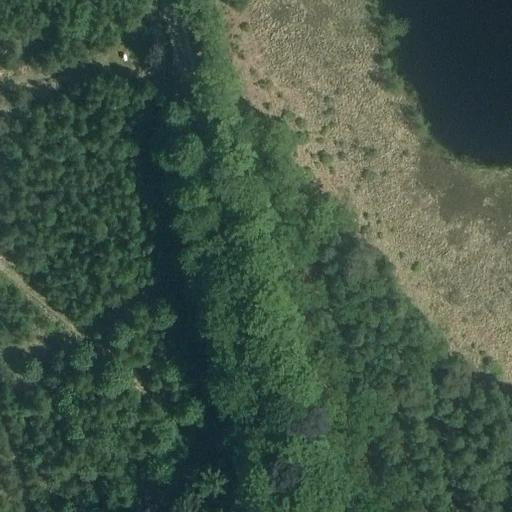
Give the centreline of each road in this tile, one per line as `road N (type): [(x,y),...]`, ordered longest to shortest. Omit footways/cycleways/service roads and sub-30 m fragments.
road 1 (track): [(294,511),(170,0)]
road 2 (track): [(268,402),(234,411),(149,511)]
